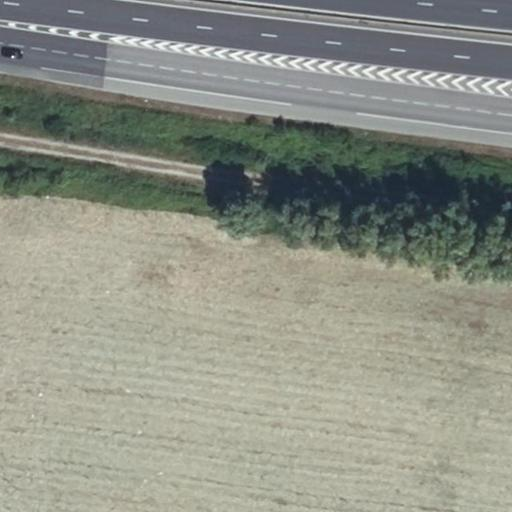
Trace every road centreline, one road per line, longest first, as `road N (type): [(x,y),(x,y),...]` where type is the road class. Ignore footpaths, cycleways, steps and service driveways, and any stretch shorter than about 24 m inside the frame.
road 1 (motorway): [(0,41),(511,112)]
road 2 (unclassified): [(511,215),(0,147)]
road 3 (motorway): [(0,4),(511,64)]
road 4 (motorway): [(511,15),(365,0)]
